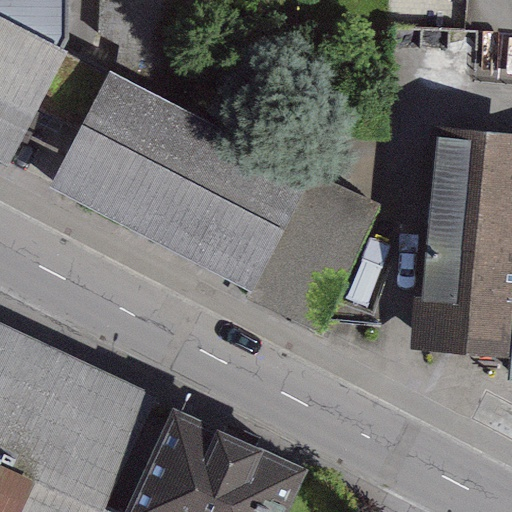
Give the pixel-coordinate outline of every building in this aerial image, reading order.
[(0,0),(0,159),(10,165),(40,108),(66,60),(69,55),(71,38),(70,0),(0,0)] [(66,60),(40,108),(87,133),(112,83),(66,60)] [(323,325),(383,209),(313,175),(116,76),(112,83),(87,133),(61,186),(323,325)] [(511,150),(444,146),(428,347),(511,353),(511,150)] [(135,511),(177,422),(0,338),(0,509),(6,511),(135,511)] [(292,511),(306,482),(177,422),(135,511),(292,511)]
